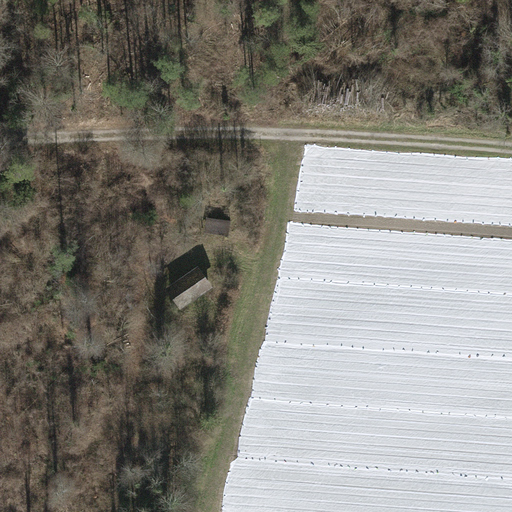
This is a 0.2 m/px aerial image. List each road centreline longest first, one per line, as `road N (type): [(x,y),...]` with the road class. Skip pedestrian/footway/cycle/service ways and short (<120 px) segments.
road 1 (track): [(0,141),(309,133),(511,146)]
road 2 (track): [(203,511),(309,133)]
